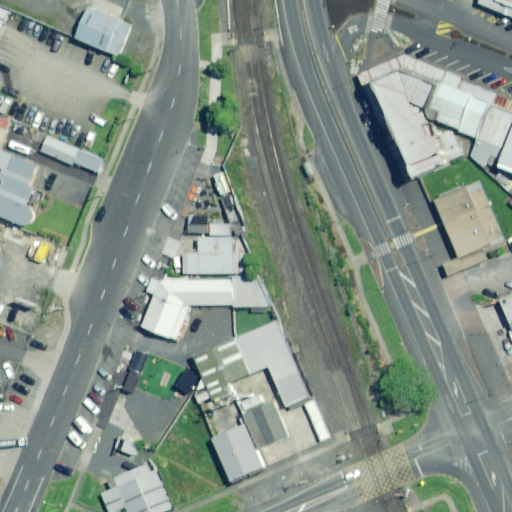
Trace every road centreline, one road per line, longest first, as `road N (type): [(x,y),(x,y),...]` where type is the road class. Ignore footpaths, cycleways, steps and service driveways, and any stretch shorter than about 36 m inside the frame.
road 1 (residential): [(174,0),(175,93),(16,511)]
road 2 (secondary): [(419,303),(382,249),(300,46),(290,0)]
road 3 (secondary): [(329,64),(403,240),(419,303)]
road 4 (secondary): [(474,434),(419,303)]
road 5 (residential): [(291,511),(418,457)]
road 6 (unclassified): [(426,36),(368,20),(329,64)]
